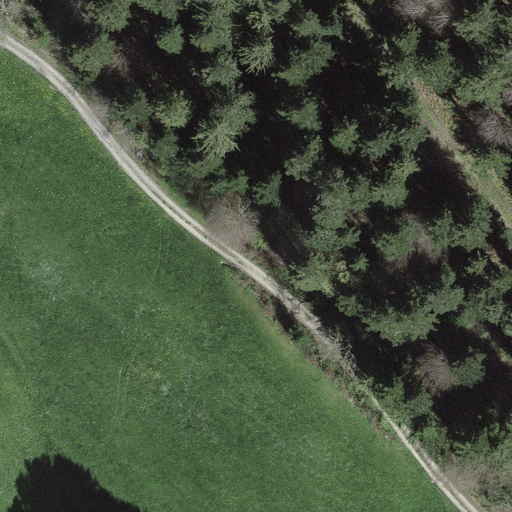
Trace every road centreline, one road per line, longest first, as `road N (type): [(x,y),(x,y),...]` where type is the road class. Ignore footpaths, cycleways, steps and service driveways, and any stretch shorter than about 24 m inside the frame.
road 1 (track): [(0,33),(55,73),(164,195),(322,338),(478,511)]
road 2 (track): [(511,224),(387,53),(317,0)]
